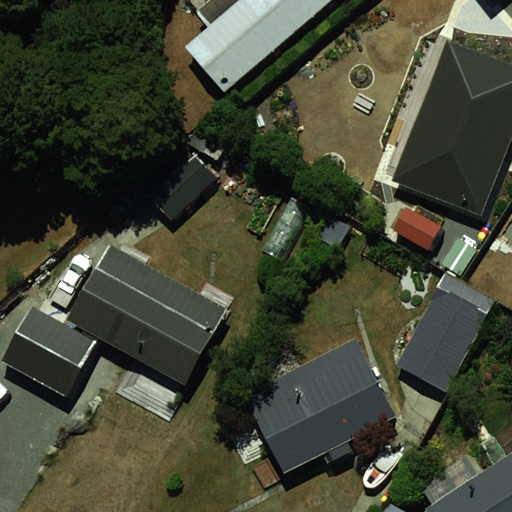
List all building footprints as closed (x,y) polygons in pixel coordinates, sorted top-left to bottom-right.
[(7,0),(0,0),(0,56),(30,41),(7,0)] [(231,0),(182,41),(221,90),(326,0),(231,0)] [(225,174),(198,146),(147,196),(174,223),(225,174)] [(96,259),(62,320),(180,380),(214,324),(96,259)] [(436,268),(387,363),(439,384),(481,293),(436,268)] [(350,333),(244,390),(292,468),(391,409),(350,333)] [(511,511),(511,447),(422,503),(427,511),(511,511)]
